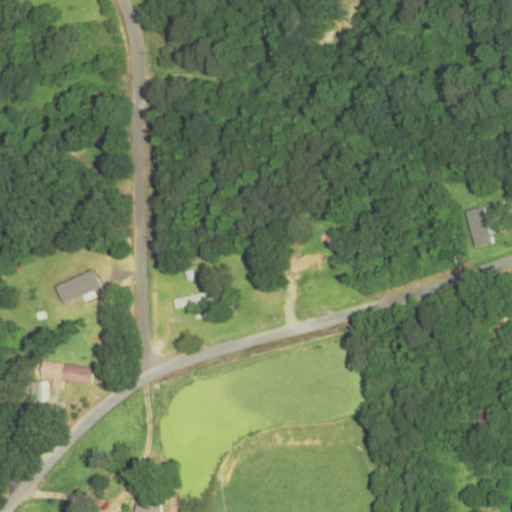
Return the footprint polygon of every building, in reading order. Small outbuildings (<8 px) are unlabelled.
[(493,245),(484,208),(466,213),(475,249),(493,245)] [(174,308),(209,308),(209,297),(174,297),(174,308)] [(92,369),(42,361),(40,379),(53,380),(52,388),(61,390),(62,382),(89,386),(92,369)] [(49,405),(49,382),(31,382),(31,405),(49,405)] [(498,400),(471,400),(471,433),(498,433),(498,400)]
